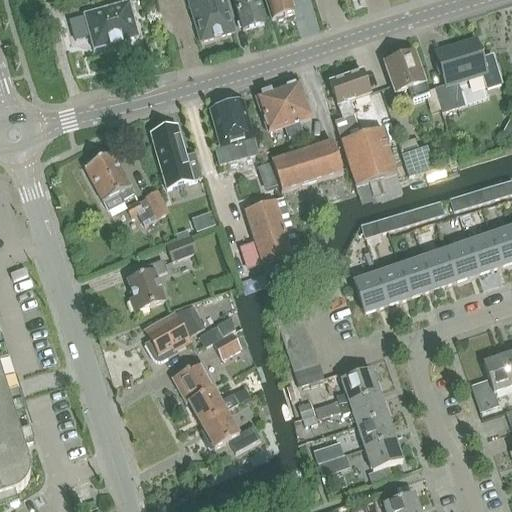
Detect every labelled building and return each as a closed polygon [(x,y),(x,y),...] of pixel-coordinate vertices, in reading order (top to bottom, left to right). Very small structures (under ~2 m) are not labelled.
[(224,0),(186,0),(190,11),(200,45),(234,35),(224,1),(224,0)] [(232,0),(242,33),(264,26),(256,0),(232,0)] [(264,0),(272,23),(275,22),(278,24),(283,22),(285,19),(294,16),(289,0),(264,0)] [(84,19),(69,23),(70,26),(71,26),(75,42),(90,38),(93,52),(110,47),(111,48),(120,45),(120,44),(138,39),(128,5),(84,17),(84,19)] [(446,90),(434,93),(441,117),(463,110),(456,88),(482,80),(486,93),(502,88),(493,57),(481,61),(476,44),(436,56),(446,90)] [(413,58),(384,68),(394,98),(409,93),(414,106),(428,101),(413,58)] [(362,76),(329,87),(342,123),(354,119),(350,106),(370,99),(362,76)] [(263,100),(259,102),(270,135),(284,130),(288,143),(303,138),(299,125),(310,121),(298,88),(273,97),(271,93),(261,97),(263,100)] [(243,105),(210,114),(221,152),(212,154),(217,172),(258,160),(243,105)] [(342,123),(335,126),(341,145),(355,190),(396,177),(381,132),(361,139),(354,119),(342,123)] [(177,129),(150,136),(166,193),(202,183),(195,157),(185,160),(177,129)] [(271,166),(281,196),(342,176),(332,146),(271,166)] [(427,150),(401,159),(408,182),(435,174),(427,150)] [(85,172),(109,216),(124,207),(122,205),(134,199),(112,158),(85,172)] [(511,198),(511,185),(497,190),(500,202),(511,198)] [(497,190),(481,194),(485,206),(500,202),(497,190)] [(129,220),(137,216),(144,227),(155,221),(156,222),(169,216),(157,193),(143,200),(144,202),(138,205),(137,204),(124,211),(129,220)] [(481,194),(465,199),(469,211),(485,206),(481,194)] [(465,199),(450,204),(453,216),(469,211),(465,199)] [(245,215),(262,268),(292,259),(274,205),(245,215)] [(440,207),(420,212),(424,224),(443,219),(440,207)] [(420,212),(400,218),(404,230),(424,224),(420,212)] [(400,218),(380,224),(384,236),(404,230),(400,218)] [(380,224),(361,230),(364,242),(365,242),(380,237),(384,236),(380,224)] [(511,233),(491,241),(501,271),(511,266),(511,233)] [(491,241),(468,249),(478,279),(501,271),(491,241)] [(171,264),(196,256),(190,242),(166,250),(171,264)] [(468,249),(445,257),(455,287),(478,279),(468,249)] [(445,257),(422,265),(433,294),(455,287),(445,257)] [(389,276),(376,280),(387,310),(410,302),(399,273),(395,261),(385,265),(389,276)] [(139,273),(142,280),(127,286),(134,303),(130,304),(134,317),(165,305),(156,280),(167,276),(162,264),(139,273)] [(412,268),(399,273),(410,302),(433,294),(422,265),(412,268)] [(376,280),(354,288),(364,318),(387,310),(376,280)] [(174,318),(145,334),(151,345),(145,348),(153,362),(155,363),(157,365),(160,365),(162,364),(176,356),(175,354),(189,346),(187,342),(205,332),(193,311),(174,318)] [(275,320),(279,332),(304,324),(300,312),(275,320)] [(279,332),(283,344),(308,336),(304,324),(279,332)] [(217,331),(199,341),(204,352),(213,347),(223,342),(217,331)] [(0,501),(14,497),(16,496),(18,495),(20,494),(21,492),(23,491),(24,489),(26,487),(27,485),(28,483),(28,481),(29,479),(29,477),(30,475),(30,473),(29,470),(29,468),(28,466),(23,450),(35,446),(14,381),(0,335),(0,501)] [(283,344),(287,356),(312,348),(308,336),(283,344)] [(223,342),(213,347),(221,362),(239,353),(231,337),(223,342)] [(287,356),(291,368),(316,360),(312,348),(287,356)] [(511,378),(505,357),(482,365),(493,396),(511,389),(511,378)] [(291,368),(295,380),(320,372),(316,360),(291,368)] [(212,393),(214,392),(201,367),(172,384),(186,408),(188,406),(212,393)] [(295,380),(299,392),(324,384),(320,372),(295,380)] [(339,409),(378,395),(375,386),(377,385),(378,383),(375,374),(373,373),(371,373),(370,372),(340,382),(345,397),(335,400),(337,404),(339,409)] [(233,397),(238,408),(251,401),(245,391),(233,397)] [(188,406),(195,417),(194,417),(201,429),(225,416),(238,408),(233,397),(232,397),(219,405),(212,393),(188,406)] [(337,404),(325,408),(328,418),(340,414),(342,418),(350,415),(355,429),(386,418),(378,395),(339,409),(337,404)] [(499,403),(476,407),(481,441),(504,437),(499,403)] [(317,422),(328,418),(325,408),(314,412),(317,422)] [(225,416),(201,429),(206,438),(204,440),(204,443),(208,451),(211,452),(213,451),(214,452),(228,444),(235,456),(259,443),(252,430),(238,438),(225,416)] [(386,418),(355,429),(363,452),(394,441),(386,418)] [(394,441),(363,452),(371,475),(402,464),(394,441)] [(314,456),(318,468),(326,466),(322,453),(314,456)] [(349,471),(345,459),(326,466),(318,468),(322,480),(349,471)] [(418,511),(413,497),(382,507),(383,511),(418,511)]
